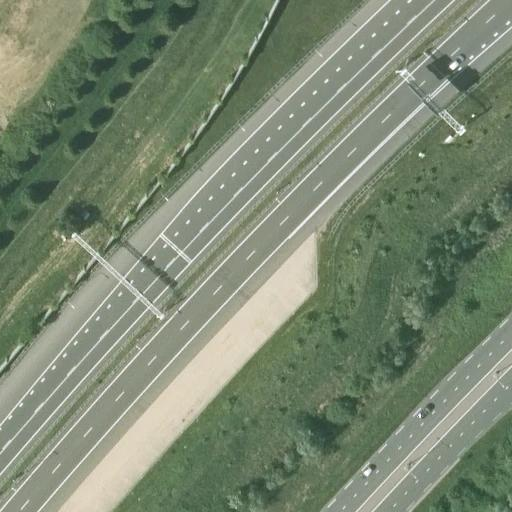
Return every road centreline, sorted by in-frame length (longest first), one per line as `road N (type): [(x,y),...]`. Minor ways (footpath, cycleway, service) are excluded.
road 1 (motorway): [(22,511),(306,200),(511,0)]
road 2 (motorway): [(430,0),(227,202),(0,451)]
road 3 (primary): [(511,332),(341,511)]
road 4 (primary): [(390,511),(511,380)]
